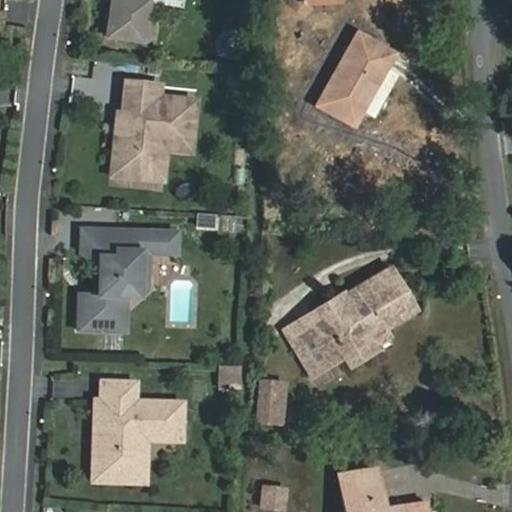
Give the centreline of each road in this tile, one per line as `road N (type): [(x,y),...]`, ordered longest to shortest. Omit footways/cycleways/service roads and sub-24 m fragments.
road 1 (residential): [(11,511),(55,0)]
road 2 (residential): [(511,221),(492,74)]
